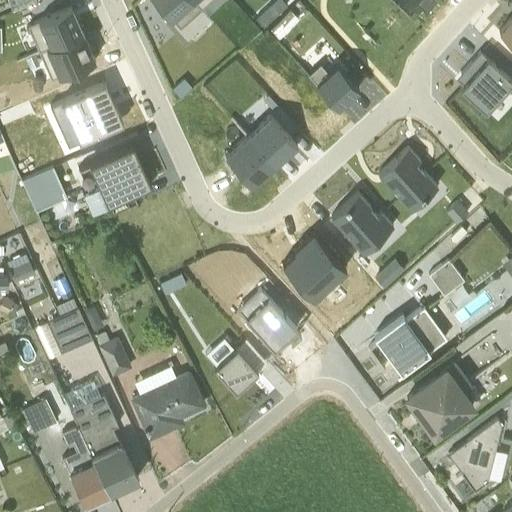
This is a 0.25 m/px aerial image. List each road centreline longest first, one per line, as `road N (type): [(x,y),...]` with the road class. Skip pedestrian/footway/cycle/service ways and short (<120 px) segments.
road 1 (residential): [(112,0),(194,193),(219,219),(267,220),(393,105),(413,98)]
road 2 (residential): [(431,511),(343,392),(327,385),(305,390),(152,511)]
road 3 (residential): [(511,187),(485,171),(413,98)]
